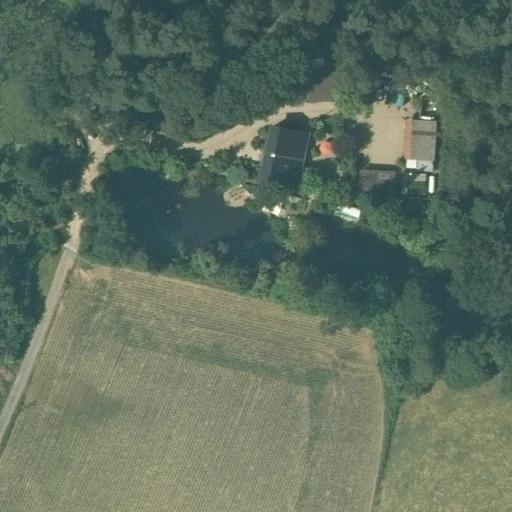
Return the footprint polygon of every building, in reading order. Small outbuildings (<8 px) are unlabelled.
[(328,67),(305,71),(309,101),(333,97),(328,67)] [(431,122),(406,120),(403,159),(429,160),(431,122)] [(304,135),(271,128),(261,180),(293,187),(300,162),(298,162),(304,135)] [(357,192),(386,197),(390,172),(361,167),(357,192)] [(425,174),(403,173),(402,194),(424,195),(425,174)]
